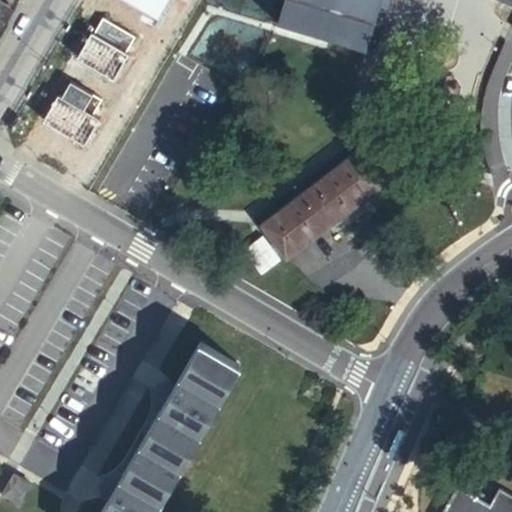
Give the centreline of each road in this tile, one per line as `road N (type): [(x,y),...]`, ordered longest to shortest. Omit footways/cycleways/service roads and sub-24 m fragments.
road 1 (residential): [(0,164),(390,391)]
road 2 (tertiary): [(511,247),(427,317),(390,391)]
road 3 (tertiary): [(390,391),(337,511)]
